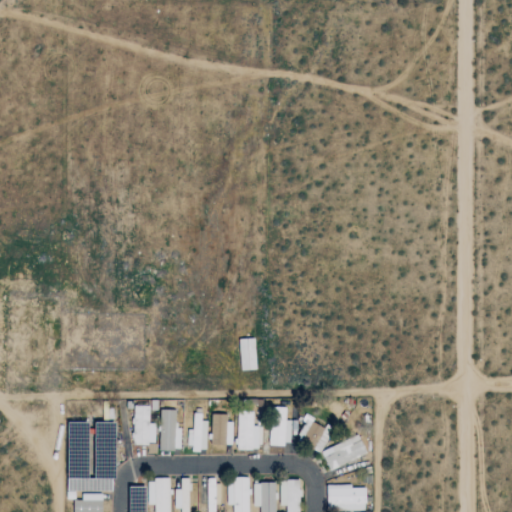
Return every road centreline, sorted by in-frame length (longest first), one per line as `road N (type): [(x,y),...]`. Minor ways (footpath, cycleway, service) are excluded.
road 1 (track): [(464,511),(461,0)]
road 2 (track): [(0,10),(188,62),(316,80),(367,94),(432,128),(462,129)]
road 3 (track): [(463,386),(0,392)]
road 4 (residential): [(314,511),(314,475),(298,463),(136,465),(122,476),(122,511)]
